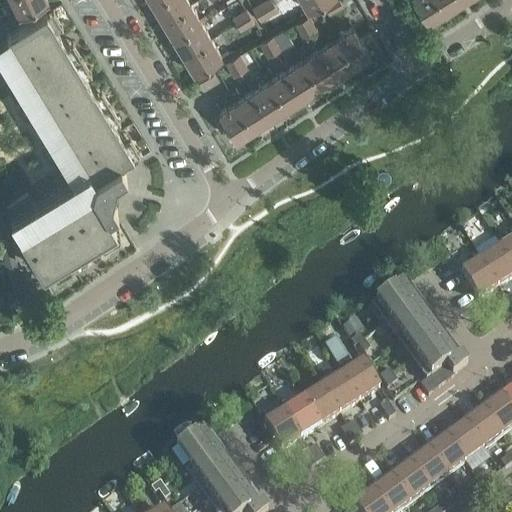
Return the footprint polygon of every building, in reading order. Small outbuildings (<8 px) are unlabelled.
[(47,0),(11,0),(19,15),(48,1),(47,0)] [(157,0),(152,3),(162,21),(190,4),(188,0),(157,0)] [(264,0),(252,7),(256,13),(274,3),(272,0),(264,0)] [(302,0),(308,10),(324,0),(302,0)] [(343,6),(339,0),(336,0),(325,7),(329,14),(343,6)] [(445,11),(437,0),(413,0),(428,22),(445,11)] [(461,0),(437,0),(445,11),(462,1),(461,0)] [(274,3),(256,13),(261,21),(278,10),(274,3)] [(162,21),(173,38),(201,21),(190,4),(162,21)] [(232,16),(236,23),(250,15),(246,8),(232,16)] [(34,202),(10,217),(19,232),(43,271),(116,227),(108,215),(117,209),(111,199),(116,179),(126,172),(121,163),(133,155),(46,12),(7,36),(0,40),(0,58),(11,76),(10,77),(25,101),(35,116),(34,117),(49,141),(50,141),(59,157),(72,179),(34,202)] [(250,15),(236,23),(241,30),(254,22),(250,15)] [(309,15),(301,20),(310,33),(317,29),(309,15)] [(310,33),(301,20),(295,23),(303,37),(310,33)] [(173,38),(183,55),(211,38),(201,21),(173,38)] [(354,27),(337,38),(354,65),(371,54),(354,27)] [(274,35),(266,39),(275,52),(281,49),(274,35)] [(211,38),(183,55),(194,73),(222,56),(211,38)] [(337,38),(320,48),(337,76),(354,65),(337,38)] [(275,52),(266,39),(260,43),(267,57),(275,52)] [(320,48),(303,59),(320,86),(337,76),(320,48)] [(239,54),(232,59),(240,72),(247,68),(239,54)] [(0,82),(10,77),(11,76),(0,58),(0,82)] [(240,72),(232,59),(225,62),(233,76),(240,72)] [(303,59),(286,70),(303,97),(320,86),(303,59)] [(201,85),(215,77),(211,70),(197,78),(201,85)] [(286,70),(269,80),(287,108),(303,97),(286,70)] [(269,80),(252,91),(270,119),(287,108),(269,80)] [(252,91),(235,102),(253,129),(270,119),(252,91)] [(25,122),(34,117),(35,116),(25,101),(16,107),(25,122)] [(253,129),(235,102),(218,113),(236,140),(253,129)] [(50,162),(59,157),(50,141),(49,141),(40,147),(50,162)] [(7,205),(10,217),(34,202),(28,192),(7,205)] [(0,218),(0,244),(10,241),(3,218),(0,218)] [(482,260),(480,261),(498,289),(511,279),(511,268),(500,249),(501,249),(495,240),(477,251),(482,260)] [(0,244),(7,268),(17,264),(10,241),(0,244)] [(511,241),(501,249),(500,249),(511,268),(511,241)] [(498,289),(480,261),(461,274),(478,301),(498,289)] [(17,264),(7,268),(14,290),(24,286),(17,264)] [(433,377),(439,372),(445,367),(452,376),(467,365),(460,355),(456,358),(401,284),(375,303),(430,378),(433,377)] [(28,298),(25,288),(7,293),(10,303),(28,298)] [(0,321),(10,318),(3,295),(0,296),(0,321)] [(511,315),(511,310),(505,300),(498,305),(507,318),(511,315)] [(355,348),(358,346),(364,342),(359,336),(350,343),(355,348)] [(340,338),(330,343),(340,366),(350,362),(340,338)] [(364,342),(358,346),(364,354),(370,350),(364,342)] [(362,363),(342,376),(360,403),(380,391),(362,363)] [(454,378),(452,376),(445,367),(439,372),(447,382),(454,378)] [(380,378),(384,383),(393,377),(389,371),(380,378)] [(439,372),(433,377),(441,387),(447,382),(439,372)] [(342,376),(323,388),(340,415),(360,403),(342,376)] [(393,377),(384,383),(388,389),(397,382),(393,377)] [(433,377),(430,378),(427,381),(435,392),(441,387),(433,377)] [(435,392),(427,381),(420,386),(428,397),(435,392)] [(323,388),(303,400),(321,428),(340,415),(323,388)] [(511,389),(501,398),(511,412),(511,389)] [(511,412),(501,398),(482,411),(502,437),(511,429),(511,412)] [(303,400),(284,412),(301,440),(321,428),(303,400)] [(380,407),(388,420),(395,416),(387,402),(380,407)] [(482,411),(464,425),(483,451),(502,437),(482,411)] [(301,440),(284,412),(264,425),(281,452),(301,440)] [(354,423),(347,427),(356,441),(363,436),(354,423)] [(464,425),(445,439),(465,465),(483,451),(464,425)] [(356,441),(347,427),(340,431),(349,445),(356,441)] [(267,511),(268,511),(261,502),(256,506),(201,432),(175,451),(220,511),(267,511)] [(445,439),(427,452),(446,478),(465,465),(445,439)] [(315,447),(309,451),(317,465),(324,461),(315,447)] [(317,465),(309,451),(302,455),(310,469),(317,465)] [(427,452),(409,466),(428,492),(446,478),(427,452)] [(511,464),(511,454),(500,463),(505,470),(511,464)] [(409,466),(390,480),(409,506),(428,492),(409,466)] [(489,471),(476,480),(481,487),(494,478),(489,471)] [(390,480),(372,493),(385,511),(400,511),(409,506),(390,480)] [(481,487),(476,480),(463,490),(468,497),(481,487)] [(151,490),(155,495),(164,489),(160,483),(151,490)] [(164,489),(155,495),(158,493),(164,502),(170,497),(164,489)] [(385,511),(372,493),(353,507),(356,511),(385,511)] [(452,498),(439,508),(442,511),(447,511),(457,505),(452,498)]
